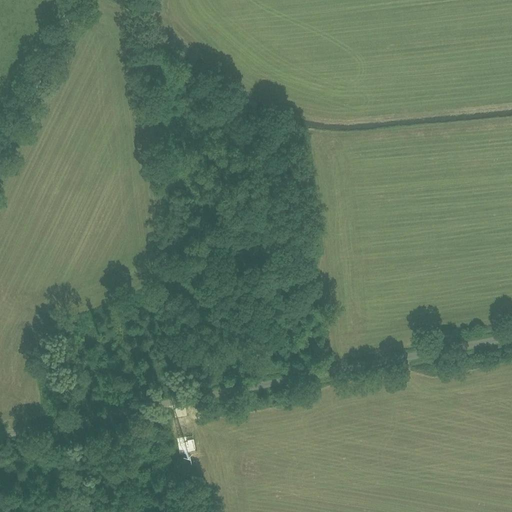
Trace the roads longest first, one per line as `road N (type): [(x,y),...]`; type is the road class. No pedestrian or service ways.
road 1 (unclassified): [(0,437),(511,337)]
road 2 (unclassified): [(0,152),(74,0)]
